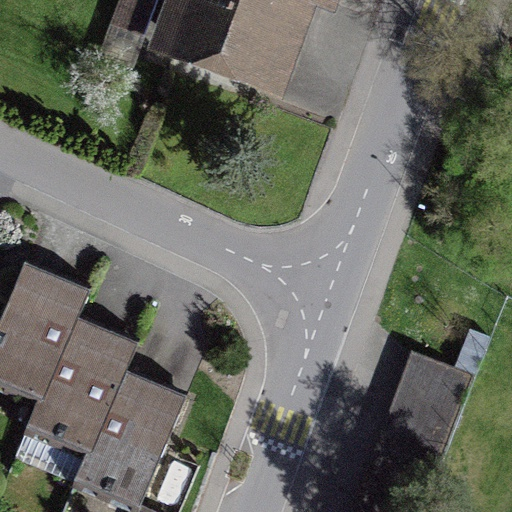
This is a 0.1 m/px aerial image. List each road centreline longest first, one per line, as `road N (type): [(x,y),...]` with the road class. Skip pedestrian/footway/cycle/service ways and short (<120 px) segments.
road 1 (residential): [(0,151),(328,301)]
road 2 (tertiary): [(328,301),(437,0)]
road 3 (tertiary): [(250,511),(328,301)]
